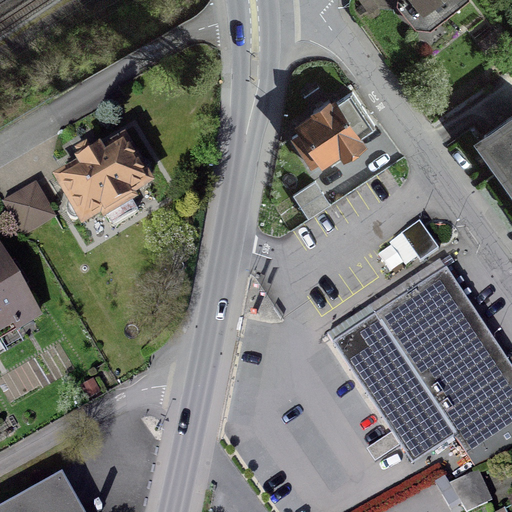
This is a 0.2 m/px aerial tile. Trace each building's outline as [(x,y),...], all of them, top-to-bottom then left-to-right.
[(463,0),(399,0),(397,2),(422,33),(463,0)] [(501,28),(480,43),(490,57),(511,42),(501,28)] [(311,166),(367,135),(346,97),(289,128),(311,166)] [(497,166),(511,186),(511,119),(480,143),(497,166)] [(125,201),(101,157),(62,179),(86,223),(125,201)] [(37,183),(4,201),(22,236),(56,218),(37,183)] [(0,326),(12,319),(16,327),(39,314),(0,248),(0,326)] [(511,451),(511,368),(446,269),(388,306),(333,343),(413,464),(454,437),(476,471),(511,451)] [(79,511),(66,487),(19,511),(79,511)]
